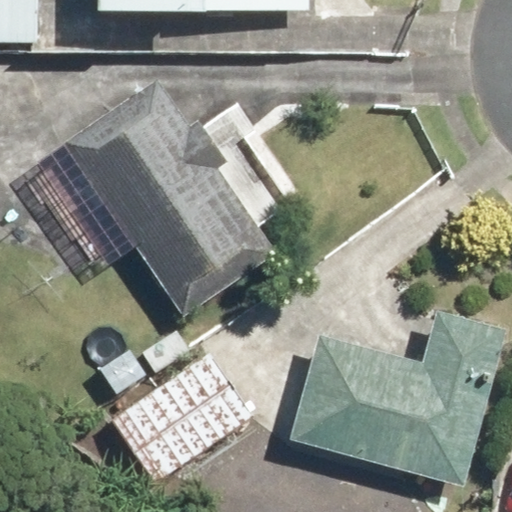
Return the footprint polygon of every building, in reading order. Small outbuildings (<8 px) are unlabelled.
[(0,0),(0,37),(33,40),(35,0),(0,0)] [(158,97),(79,141),(172,306),(251,262),(158,97)] [(317,343),(285,442),(456,496),(509,331),(450,312),(429,378),(317,343)] [(135,342),(99,367),(120,398),(191,348),(176,328),(142,352),(135,342)] [(120,420),(152,467),(238,408),(206,361),(120,420)]
